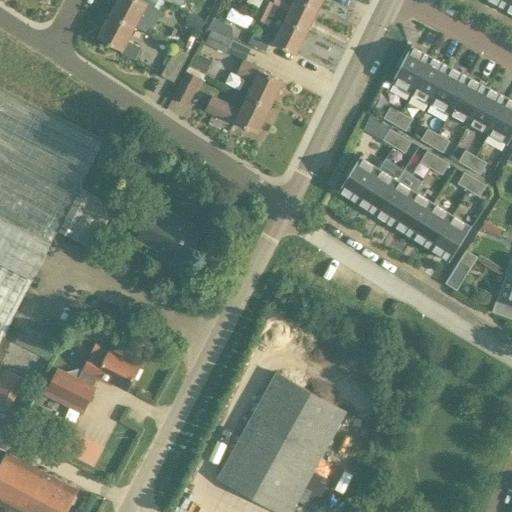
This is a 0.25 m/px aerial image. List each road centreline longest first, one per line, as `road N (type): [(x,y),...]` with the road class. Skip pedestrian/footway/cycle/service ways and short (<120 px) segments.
road 1 (residential): [(129,511),(287,211)]
road 2 (residential): [(287,211),(53,54)]
road 3 (residential): [(511,342),(287,211)]
road 4 (residential): [(287,211),(389,0)]
road 5 (residential): [(511,56),(398,0)]
